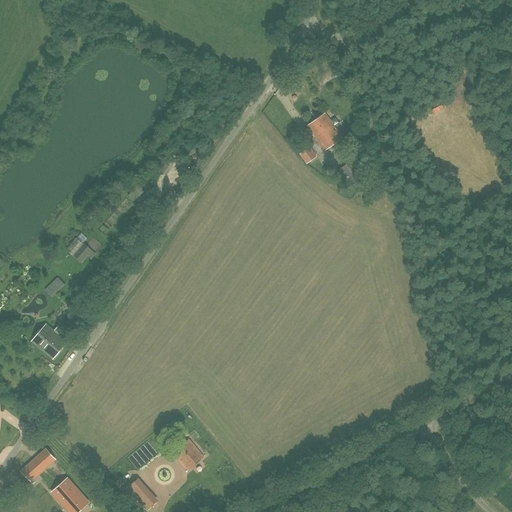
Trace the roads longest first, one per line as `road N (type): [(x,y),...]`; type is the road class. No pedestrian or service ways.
road 1 (unclassified): [(0,466),(307,19)]
road 2 (unclassified): [(252,511),(427,417)]
